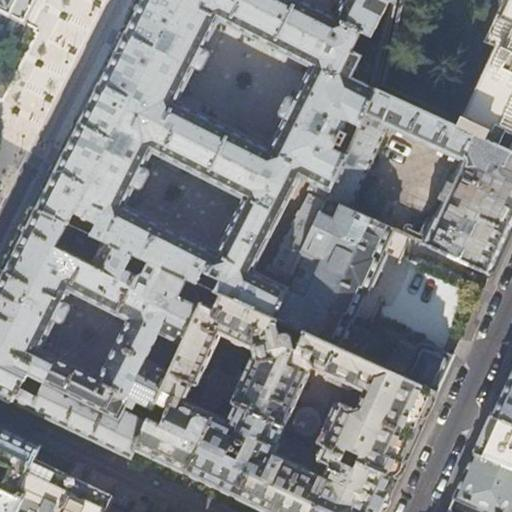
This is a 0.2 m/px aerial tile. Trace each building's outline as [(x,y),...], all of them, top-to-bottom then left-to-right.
[(0,0),(0,24),(14,31),(20,20),(24,23),(34,0),(0,0)] [(139,0),(99,78),(34,208),(68,223),(81,229),(87,218),(96,222),(91,234),(104,240),(145,258),(156,263),(188,278),(198,282),(203,271),(221,280),(216,291),(220,293),(269,315),(283,285),(291,267),(318,210),(325,196),(345,153),(339,150),(337,154),(330,151),(333,145),(338,147),(343,137),(338,135),(344,123),(357,128),(373,93),(349,81),(360,58),(350,54),(359,37),(369,41),(387,5),(393,6),(394,0),(139,0)] [(511,0),(507,0),(499,19),(505,22),(457,126),(466,130),(499,145),(505,148),(511,151),(511,0)] [(375,88),(373,93),(357,128),(345,153),(325,196),(339,203),(345,206),(349,207),(388,126),(463,161),(436,217),(435,216),(433,219),(430,218),(428,219),(420,235),(420,236),(421,239),(423,239),(423,242),(449,254),(453,246),(463,251),(459,259),(490,273),(511,226),(511,151),(505,148),(498,163),(492,160),(499,145),(466,130),(457,126),(375,88)] [(349,207),(345,206),(339,203),(332,216),(318,210),(291,267),(310,276),(302,294),(283,285),(269,315),(275,318),(302,330),(436,392),(441,382),(453,355),(425,340),(422,340),(419,341),(416,344),(415,346),(352,316),(363,293),(365,294),(384,254),(382,253),(393,228),(349,207)] [(68,223),(34,208),(0,274),(0,394),(131,457),(135,448),(148,420),(126,410),(128,404),(134,406),(138,399),(154,407),(156,401),(170,370),(147,359),(160,332),(183,342),(199,305),(179,296),(188,278),(156,263),(150,274),(142,276),(131,270),(136,260),(143,263),(145,258),(104,240),(93,261),(57,245),(68,223)] [(160,423),(149,418),(148,420),(135,448),(137,449),(244,500),(268,511),(380,511),(404,461),(424,419),(436,392),(302,330),(296,344),(293,344),(289,333),(288,331),(285,330),(278,331),(275,318),(269,315),(220,293),(213,309),(200,303),(199,305),(183,342),(170,370),(156,401),(167,407),(160,423)] [(511,369),(509,376),(491,415),(511,424),(511,369)] [(511,424),(491,415),(483,433),(473,453),(511,468),(511,424)] [(0,465),(6,468),(0,482),(0,486),(17,496),(33,460),(41,445),(0,425),(0,465)] [(511,511),(511,468),(473,453),(460,482),(453,498),(484,511),(511,511)] [(64,474),(33,460),(17,496),(20,497),(12,511),(105,511),(113,497),(64,474)] [(0,486),(0,511),(12,511),(20,497),(17,496),(0,486)]
